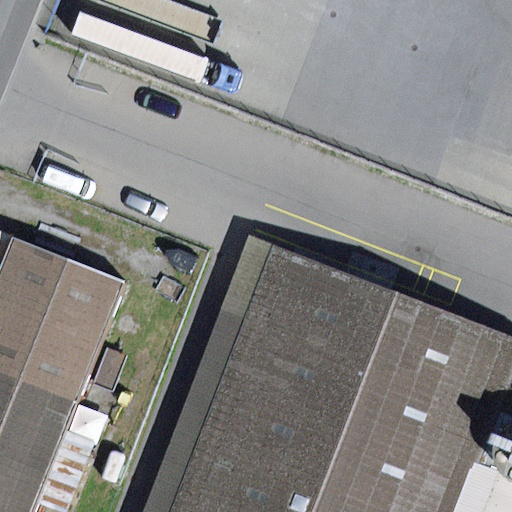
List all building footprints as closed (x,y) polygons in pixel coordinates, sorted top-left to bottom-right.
[(0,277),(17,233),(0,226),(0,277)] [(0,511),(38,511),(133,288),(24,242),(0,299),(0,511)] [(176,511),(278,253),(247,242),(142,511),(176,511)] [(511,356),(511,344),(278,253),(176,511),(450,511),(470,463),(511,356)] [(502,467),(510,475),(511,475),(511,422),(506,427),(500,436),(497,446),(498,457),(502,467)] [(511,511),(511,479),(470,463),(450,511),(511,511)]
